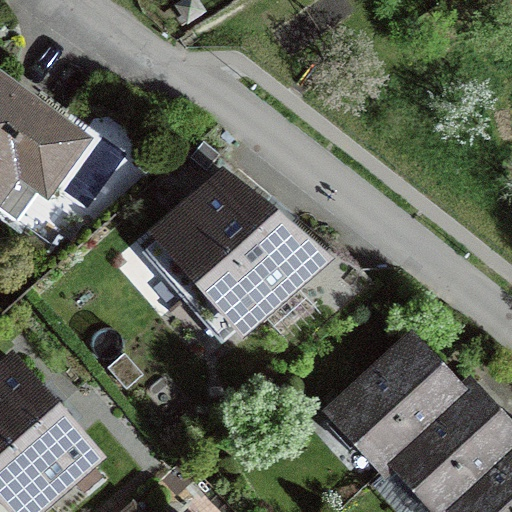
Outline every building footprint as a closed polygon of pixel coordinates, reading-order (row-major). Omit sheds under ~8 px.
[(45,186),(75,144),(0,88),(0,186),(16,164),(45,186)] [(198,284),(274,218),(225,178),(157,237),(143,251),(183,297),(198,284)] [(323,258),(274,218),(198,284),(239,331),(323,258)] [(426,378),(401,351),(330,416),(381,471),(395,458),(452,407),(426,378)] [(0,456),(56,408),(14,361),(0,374),(0,456)] [(452,407),(395,458),(444,511),(453,504),(511,450),(511,427),(474,386),(452,407)] [(0,511),(30,511),(97,455),(56,408),(0,456),(0,511)] [(511,511),(511,450),(453,504),(460,511),(511,511)]
